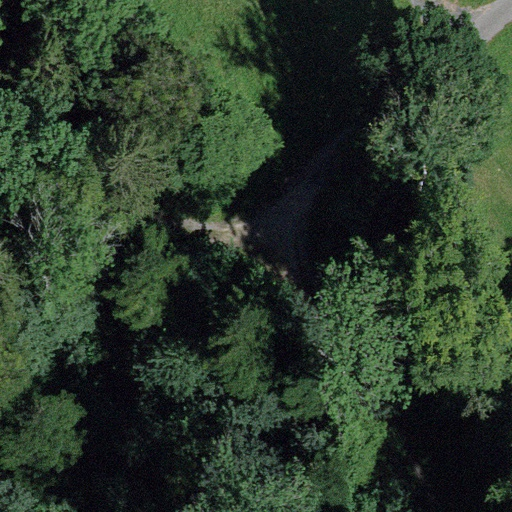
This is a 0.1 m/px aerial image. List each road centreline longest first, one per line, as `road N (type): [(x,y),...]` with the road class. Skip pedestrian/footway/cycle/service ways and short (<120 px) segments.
road 1 (track): [(458,68),(214,246),(295,282),(401,446),(421,511)]
road 2 (track): [(458,68),(322,176),(214,246),(86,216),(0,165)]
